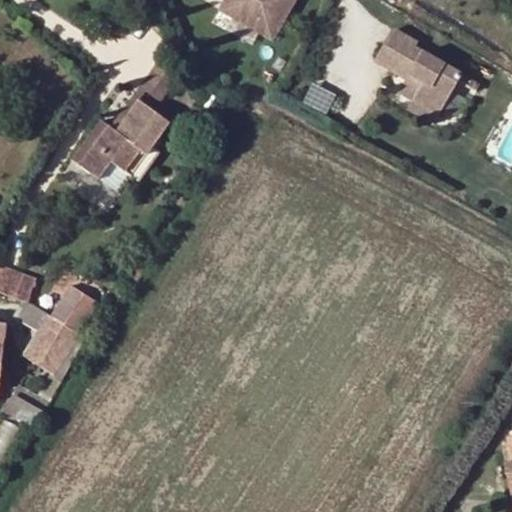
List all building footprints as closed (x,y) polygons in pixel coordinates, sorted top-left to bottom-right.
[(291,0),(220,0),(216,8),(269,39),(291,0)] [(420,46),(396,33),(378,65),(409,82),(401,94),(413,101),(439,117),(440,118),(464,77),(418,51),(420,46)] [(161,57),(134,95),(140,100),(155,111),(182,72),(161,57)] [(129,115),(140,100),(134,95),(122,110),(129,115)] [(139,144),(147,150),(168,121),(155,111),(140,100),(129,115),(116,133),(101,121),(72,160),(99,181),(112,163),(123,172),(136,155),(132,152),(139,144)] [(413,101),(407,111),(434,126),(439,117),(413,101)] [(153,155),(147,150),(139,144),(132,152),(136,155),(123,172),(133,180),(153,155)] [(0,290),(11,296),(22,301),(32,277),(0,262),(0,290)] [(52,316),(78,332),(96,304),(70,287),(52,316)] [(36,325),(43,310),(22,301),(11,296),(4,312),(36,325)] [(59,363),(78,332),(52,316),(43,310),(36,325),(26,342),(59,363)] [(4,411),(33,428),(48,402),(18,386),(4,411)]
